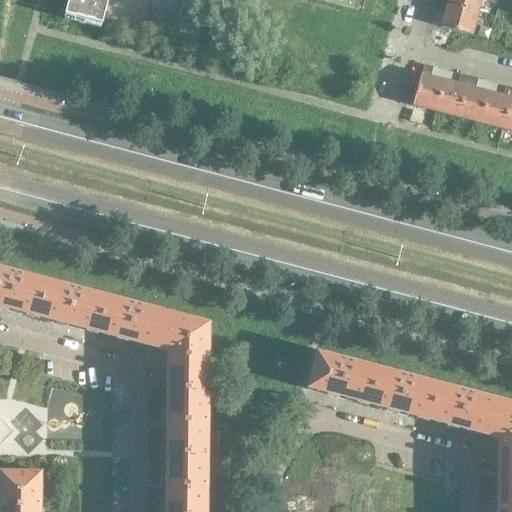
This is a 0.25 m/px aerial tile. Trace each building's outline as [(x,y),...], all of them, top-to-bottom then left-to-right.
[(102,24),(108,0),(68,0),(65,14),(102,24)] [(208,0),(182,0),(182,1),(178,18),(203,24),(208,0)] [(478,12),(480,0),(447,0),(446,4),(478,12)] [(471,35),(478,12),(446,4),(445,8),(436,6),(431,24),(440,26),(440,27),(471,35)] [(435,112),(446,71),(428,66),(425,76),(421,74),(412,106),(435,112)] [(458,118),(466,87),(462,85),(465,76),(446,71),(435,112),(458,118)] [(480,124),(491,83),(473,78),(470,88),(466,87),(458,118),(480,124)] [(503,130),(511,98),(507,97),(509,88),(491,83),(480,124),(503,130)] [(511,132),(511,98),(503,130),(511,132)] [(0,307),(38,318),(47,281),(0,269),(0,307)] [(98,333),(107,297),(47,281),(38,318),(98,333)] [(172,336),(178,316),(107,297),(98,333),(158,349),(162,334),(172,336)] [(208,390),(208,344),(209,324),(178,316),(172,336),(162,334),(158,349),(167,351),(166,390),(208,390)] [(368,405),(377,369),(317,353),(307,389),(368,405)] [(428,421),(437,385),(377,369),(368,405),(428,421)] [(502,424),(508,403),(437,385),(428,421),(488,437),(492,421),(502,424)] [(204,430),(205,414),(208,414),(208,390),(166,390),(166,395),(163,406),(169,408),(169,417),(166,417),(166,431),(163,442),(169,444),(169,453),(169,454),(207,454),(207,430),(204,430)] [(511,477),(511,404),(508,403),(502,424),(492,421),(488,437),(497,439),(497,477),(511,477)] [(204,494),(204,478),(207,478),(207,454),(169,454),(169,453),(166,453),(166,458),(163,469),(168,471),(168,480),(165,480),(165,495),(162,506),(168,508),(167,511),(206,511),(207,494),(204,494)] [(37,511),(38,499),(41,499),(41,473),(0,472),(0,490),(3,491),(3,500),(0,500),(0,511),(37,511)] [(356,472),(350,502),(374,506),(379,476),(356,472)] [(511,511),(511,477),(497,477),(497,483),(493,494),(499,495),(499,505),(496,504),(496,511),(511,511)] [(289,511),(314,511),(315,504),(290,503),(289,511)]
